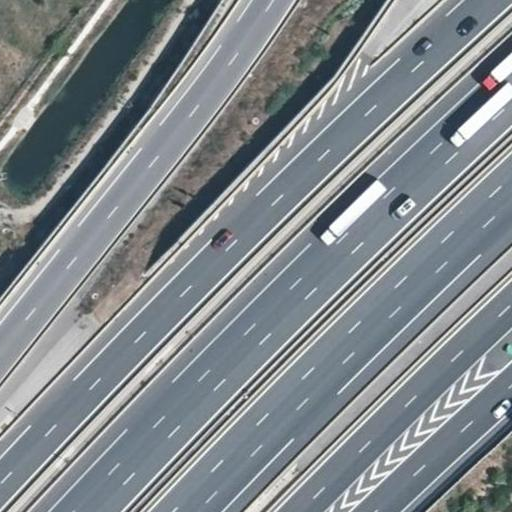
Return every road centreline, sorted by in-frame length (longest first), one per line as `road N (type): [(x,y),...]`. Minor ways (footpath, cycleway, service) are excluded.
road 1 (motorway): [(489,0),(311,166),(0,485)]
road 2 (motorway): [(511,91),(305,286),(85,511)]
road 3 (motorway): [(186,511),(511,187)]
road 4 (motorway): [(273,0),(0,352)]
road 5 (track): [(0,206),(12,220),(43,212),(198,0)]
road 6 (motorway): [(303,511),(511,304)]
road 7 (motorway): [(376,511),(511,387)]
